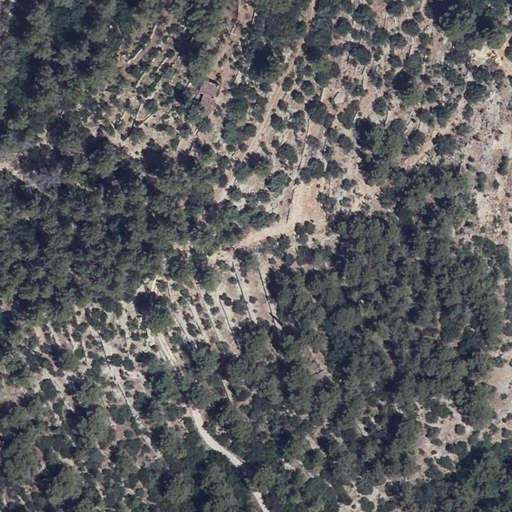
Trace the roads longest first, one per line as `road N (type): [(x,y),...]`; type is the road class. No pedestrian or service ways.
road 1 (track): [(188,390),(155,328),(158,276),(257,135),(310,0)]
road 2 (unclassified): [(267,511),(242,467),(203,432),(188,390)]
